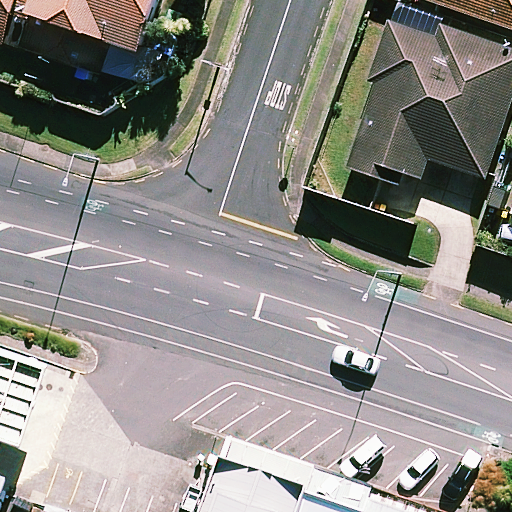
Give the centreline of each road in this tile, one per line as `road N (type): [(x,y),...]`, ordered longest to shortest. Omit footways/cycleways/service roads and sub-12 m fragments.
road 1 (secondary): [(511,390),(198,285)]
road 2 (residential): [(292,0),(198,285)]
road 3 (secondary): [(198,285),(0,234)]
